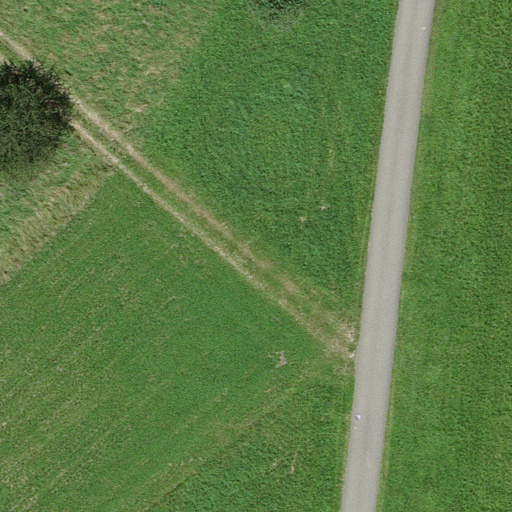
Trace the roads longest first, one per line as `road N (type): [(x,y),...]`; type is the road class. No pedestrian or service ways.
road 1 (unclassified): [(360,511),(415,0)]
road 2 (track): [(0,53),(374,376)]
